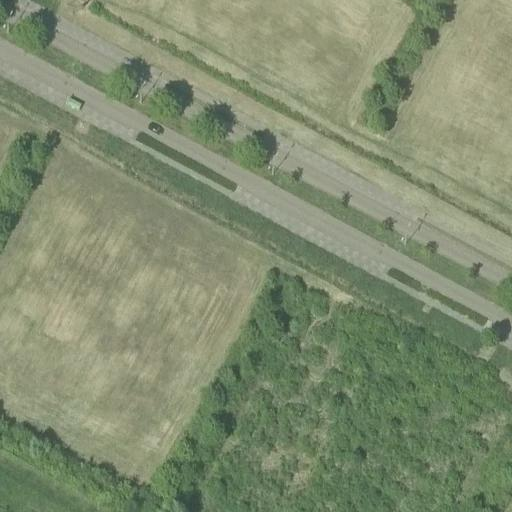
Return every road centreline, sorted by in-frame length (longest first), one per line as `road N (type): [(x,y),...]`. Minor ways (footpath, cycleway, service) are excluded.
road 1 (residential): [(0,50),(511,325)]
road 2 (residential): [(511,286),(0,13)]
